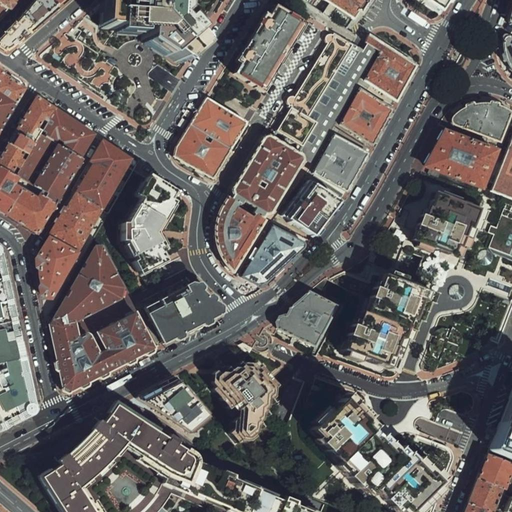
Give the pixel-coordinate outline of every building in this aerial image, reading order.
[(71,0),(35,0),(11,27),(3,35),(0,39),(0,52),(7,58),(12,54),(71,0)] [(11,14),(21,0),(0,0),(0,5),(8,12),(11,14)] [(155,42),(168,60),(183,62),(214,37),(198,14),(201,0),(112,0),(102,2),(99,27),(136,35),(135,44),(155,42)] [(324,0),(358,21),(359,12),(363,14),(372,0),(324,0)] [(451,0),(419,0),(441,16),(451,0)] [(315,27),(278,4),(272,14),(267,10),(236,62),(243,66),(236,77),(272,98),(315,27)] [(372,35),(367,44),(382,52),(364,83),(398,103),(416,76),(421,64),(419,53),(389,30),(377,31),(372,35)] [(289,95),(287,100),(289,107),(276,132),(269,135),(263,136),(236,186),(233,192),(234,199),(229,197),(221,212),(215,228),(215,242),(216,253),(218,265),(226,274),(236,280),(267,222),(275,216),(302,171),(309,160),(302,154),(304,152),(319,123),(312,119),(353,46),(329,34),(296,93),(289,95)] [(511,39),(509,38),(500,38),(502,57),(507,69),(511,77),(511,39)] [(367,44),(363,51),(353,46),(312,119),(319,123),(304,152),(302,154),(309,160),(302,171),(310,175),(333,137),(341,126),(360,89),(364,83),(382,52),(367,44)] [(10,78),(7,76),(0,87),(0,92),(18,107),(27,92),(10,78)] [(395,109),(360,89),(341,126),(373,146),(395,109)] [(0,134),(1,136),(18,107),(0,92),(0,134)] [(190,125),(233,154),(251,126),(205,100),(190,125)] [(99,137),(40,101),(0,164),(0,215),(39,240),(87,166),(83,161),(99,137)] [(461,113),(454,122),(501,140),(511,111),(511,108),(503,107),(484,104),(471,109),(461,113)] [(442,122),(424,167),(480,190),(498,145),(442,122)] [(214,184),(233,154),(190,125),(176,147),(174,159),(214,184)] [(511,129),(492,193),(511,198),(511,129)] [(368,157),(333,137),(310,175),(344,196),(368,157)] [(138,161),(105,140),(52,232),(87,250),(138,161)] [(179,196),(146,175),(119,222),(118,244),(131,274),(167,256),(160,237),(179,196)] [(309,180),(284,216),(318,241),(344,204),(309,180)] [(410,241),(462,259),(481,211),(430,192),(410,241)] [(511,220),(504,218),(491,256),(511,262),(511,220)] [(273,231),(241,276),(257,285),(266,282),(304,246),(273,231)] [(87,250),(52,232),(36,261),(41,306),(54,307),(87,250)] [(104,249),(97,251),(49,325),(63,391),(69,394),(155,351),(138,312),(100,331),(108,355),(102,357),(91,338),(80,342),(79,328),(124,304),(129,291),(104,249)] [(0,426),(39,405),(0,251),(0,426)] [(431,289),(390,267),(352,336),(398,359),(431,289)] [(221,311),(189,280),(143,306),(164,343),(221,311)] [(301,306),(285,336),(321,350),(323,346),(345,306),(318,293),(301,306)] [(221,369),(210,391),(232,419),(226,431),(233,444),(250,446),(272,404),(280,384),(254,351),(250,351),(231,353),(221,369)] [(171,369),(128,394),(181,433),(206,409),(171,369)] [(307,411),(305,431),(332,456),(328,461),(354,487),(358,484),(369,495),(372,493),(391,511),(394,506),(399,511),(411,511),(449,475),(435,463),(430,470),(412,452),(408,456),(367,417),(371,413),(339,379),(307,411)] [(511,387),(489,450),(511,457),(511,387)] [(328,511),(330,509),(245,476),(180,443),(121,398),(110,412),(65,459),(38,480),(59,511),(106,511),(86,483),(106,468),(126,447),(166,473),(162,483),(234,511),(328,511)] [(489,425),(496,427),(505,400),(498,398),(489,425)] [(511,476),(511,457),(489,450),(464,511),(493,511),(504,483),(508,485),(511,476)]
